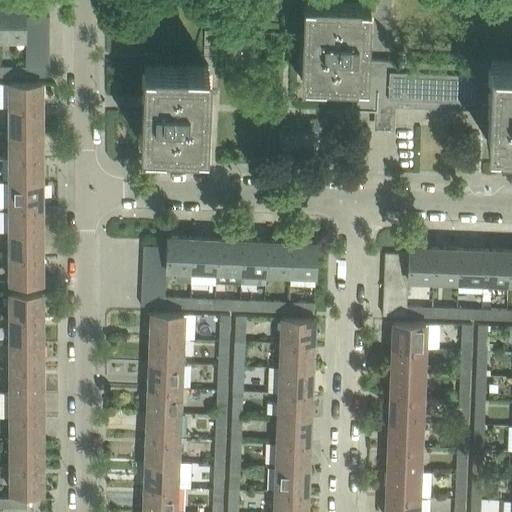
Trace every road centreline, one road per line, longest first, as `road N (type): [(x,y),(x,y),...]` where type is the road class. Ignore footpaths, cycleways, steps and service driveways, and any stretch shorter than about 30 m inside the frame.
road 1 (residential): [(83,511),(82,194)]
road 2 (residential): [(349,511),(360,204)]
road 3 (residential): [(360,204),(82,194)]
road 4 (residential): [(82,194),(83,0)]
road 5 (residential): [(511,210),(360,204)]
